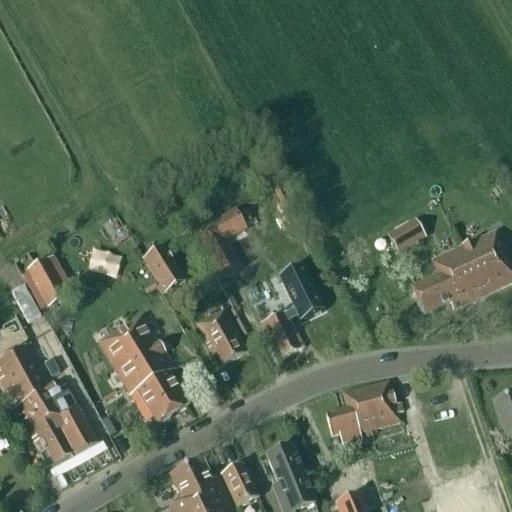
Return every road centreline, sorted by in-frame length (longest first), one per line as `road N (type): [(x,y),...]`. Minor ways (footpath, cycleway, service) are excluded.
road 1 (tertiary): [(77,511),(234,422),(329,379),(511,352)]
road 2 (track): [(0,257),(80,213),(89,190),(0,16)]
